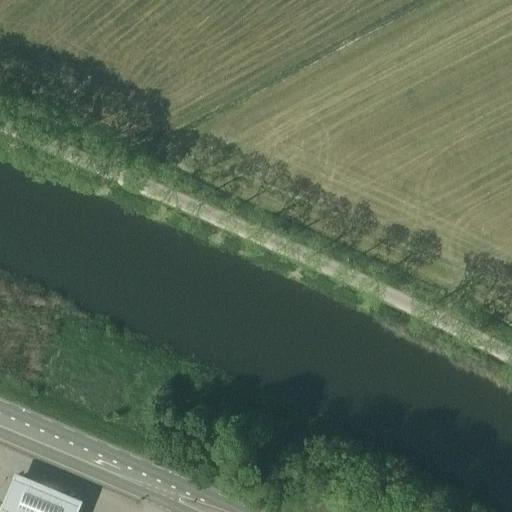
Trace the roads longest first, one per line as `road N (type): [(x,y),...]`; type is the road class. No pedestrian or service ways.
road 1 (unclassified): [(0,122),(511,357)]
road 2 (primary): [(236,511),(0,407)]
road 3 (primary): [(0,435),(180,511)]
